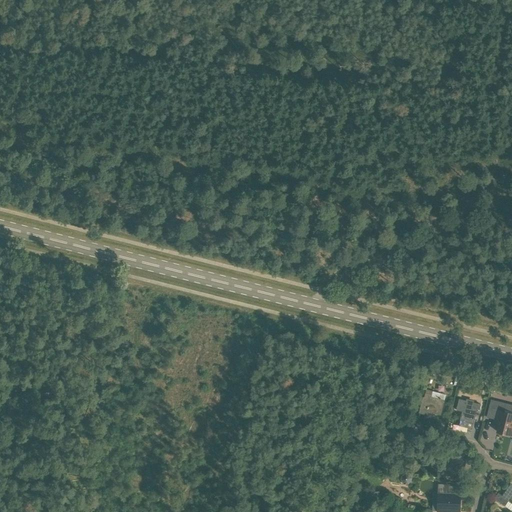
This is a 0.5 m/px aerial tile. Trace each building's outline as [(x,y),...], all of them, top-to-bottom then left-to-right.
[(441,415),(446,395),(426,390),(426,392),(425,392),(424,396),(422,396),(419,413),(427,415),(428,412),(441,415)] [(474,423),(479,403),(466,400),(465,400),(459,399),(456,410),(462,411),(460,420),(474,423)] [(511,404),(491,399),(487,417),(498,420),(496,425),(499,426),(498,431),(511,434),(511,404)] [(467,456),(460,454),(452,451),(447,469),(463,473),(467,456)] [(410,474),(405,474),(402,476),(401,481),(404,484),(408,485),(411,483),(412,478),(410,474)] [(511,484),(502,496),(498,501),(505,506),(508,501),(511,503),(511,484)] [(460,495),(465,495),(465,486),(438,485),(438,499),(444,500),(444,511),(460,511),(460,495)]
